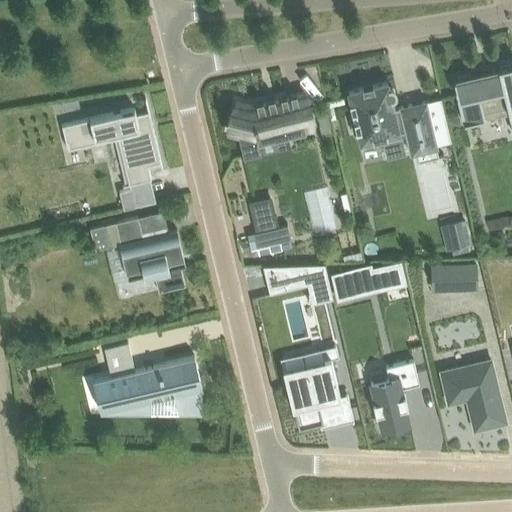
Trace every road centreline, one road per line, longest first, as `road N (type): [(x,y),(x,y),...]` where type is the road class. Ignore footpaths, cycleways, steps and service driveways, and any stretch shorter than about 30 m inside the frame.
road 1 (residential): [(288,484),(267,444),(178,67)]
road 2 (residential): [(178,67),(511,11)]
road 3 (residential): [(288,484),(511,486)]
road 4 (residential): [(322,0),(165,14)]
